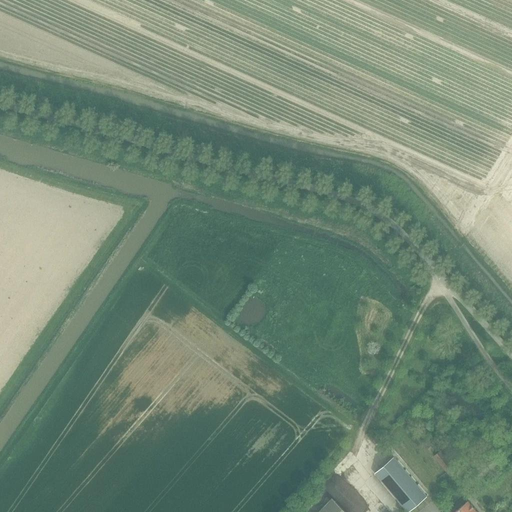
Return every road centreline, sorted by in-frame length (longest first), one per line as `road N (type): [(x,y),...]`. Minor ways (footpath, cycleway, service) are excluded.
road 1 (unclassified): [(442,282),(383,213),(353,197),(0,102)]
road 2 (residential): [(442,282),(511,386)]
